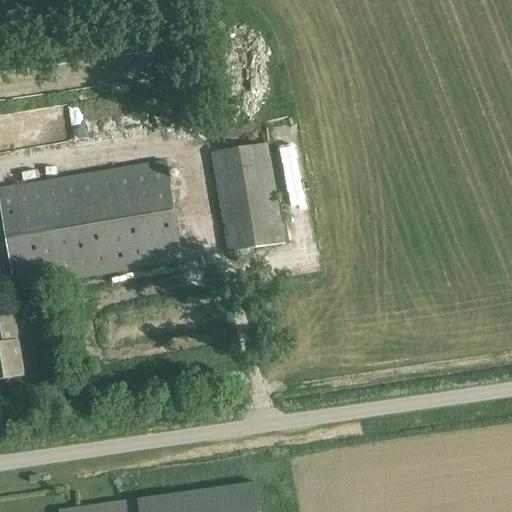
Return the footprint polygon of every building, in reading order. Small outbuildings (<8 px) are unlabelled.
[(286,245),(269,145),(212,154),(229,255),(286,245)] [(182,262),(165,162),(0,189),(0,200),(15,289),(182,262)] [(99,162),(66,165),(67,175),(99,172),(99,162)] [(85,292),(73,293),(74,303),(86,302),(85,292)] [(0,381),(23,377),(13,318),(0,320),(0,381)] [(57,511),(259,511),(256,485),(57,508),(57,511)]
